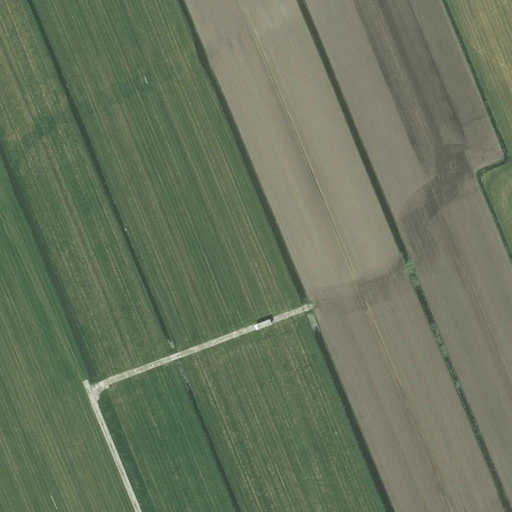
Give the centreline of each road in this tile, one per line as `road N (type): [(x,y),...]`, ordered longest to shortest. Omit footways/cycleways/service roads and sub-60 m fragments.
road 1 (track): [(87,388),(321,301)]
road 2 (track): [(137,511),(84,380)]
